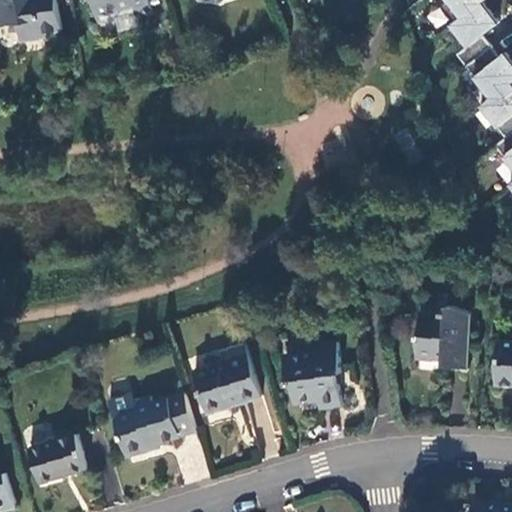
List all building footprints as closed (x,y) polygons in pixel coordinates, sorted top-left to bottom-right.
[(62,29),(56,0),(0,0),(0,21),(1,26),(18,24),(21,40),(46,36),(45,33),(62,29)] [(151,11),(148,0),(93,0),(96,15),(133,8),(135,14),(151,11)] [(448,0),(462,18),(483,3),(485,0),(448,0)] [(457,56),(466,67),(491,47),(483,36),(499,24),(483,3),(462,18),(452,26),(467,46),(457,56)] [(425,13),(434,28),(448,20),(439,5),(425,13)] [(466,67),(491,98),(511,82),(511,62),(505,54),(499,58),(491,47),(466,67)] [(481,106),(506,138),(511,133),(511,82),(491,98),(481,106)] [(356,114),(361,118),(366,120),(371,121),(373,120),(379,118),(381,117),(384,112),(386,107),(387,105),(385,97),(380,90),(378,89),(374,87),(368,86),(362,88),(358,90),(355,94),(353,99),(352,106),(354,110),(356,114)] [(495,147),(511,167),(511,133),(506,138),(495,147)] [(446,312),(422,312),(421,332),(419,332),(418,353),(444,355),(444,364),(463,365),(466,334),(470,334),(471,311),(455,303),(448,303),(446,312)] [(339,342),(301,347),(301,355),(287,356),(291,384),(294,384),(296,401),(319,399),(321,406),(343,403),(339,372),(344,372),(339,342)] [(511,342),(501,342),(498,383),(511,384),(511,342)] [(262,396),(246,344),(223,351),(227,363),(196,373),(209,413),(229,407),(231,404),(241,400),(243,402),(262,396)] [(132,393),(109,401),(127,457),(150,449),(149,446),(197,430),(185,392),(153,402),(151,397),(135,402),(132,393)] [(58,440),(30,448),(41,484),(88,468),(76,434),(68,430),(60,433),(58,440)] [(0,511),(18,507),(6,474),(0,475),(0,511)]
